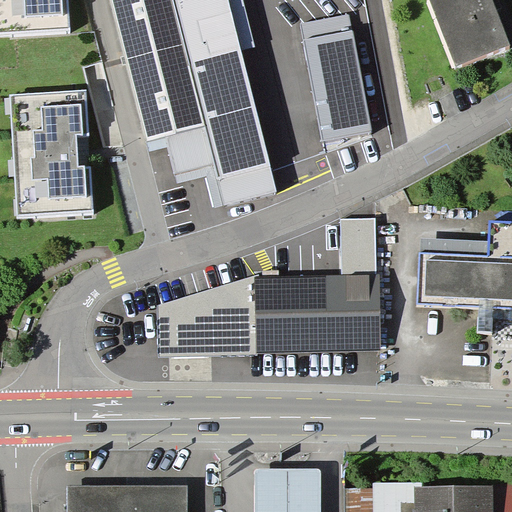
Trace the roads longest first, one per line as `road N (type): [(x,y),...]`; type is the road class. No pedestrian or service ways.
road 1 (residential): [(58,416),(63,323),(82,294),(113,274),(356,189),(511,103)]
road 2 (primary): [(58,416),(374,414),(511,422)]
road 3 (unknown): [(167,257),(107,0)]
